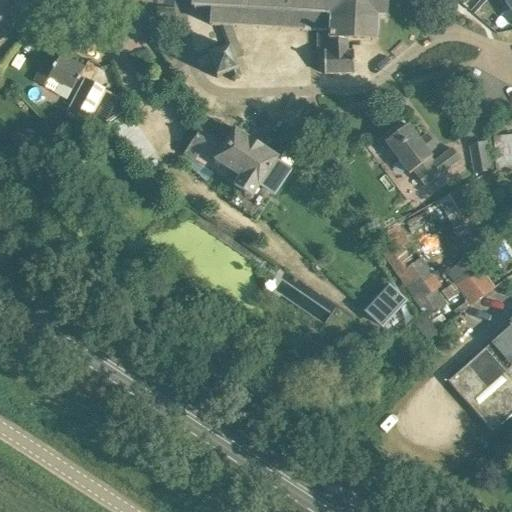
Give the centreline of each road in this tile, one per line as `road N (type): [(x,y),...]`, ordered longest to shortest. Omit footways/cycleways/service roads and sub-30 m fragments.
road 1 (primary): [(333,511),(0,295)]
road 2 (unclassified): [(130,511),(0,426)]
road 3 (residential): [(133,0),(112,39),(48,25),(28,0)]
